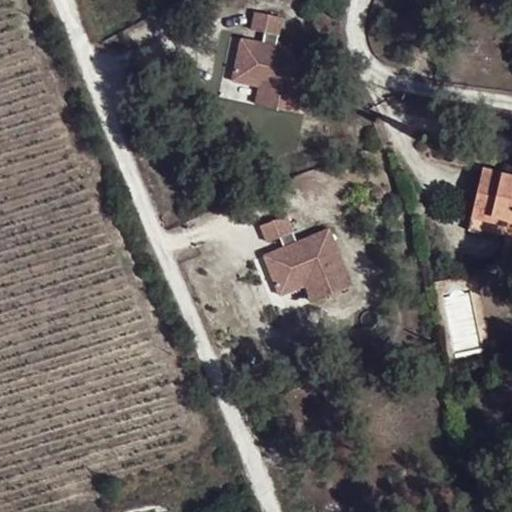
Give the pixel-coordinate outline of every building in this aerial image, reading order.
[(242,42),(235,77),(269,84),(264,109),(299,116),(312,56),(277,49),(283,20),(256,15),(253,33),(265,35),(263,46),(242,42)] [(269,84),(235,77),(234,84),(260,90),(257,107),(264,109),(269,84)] [(511,180),(485,172),(476,208),(496,214),(494,220),(511,225),(511,180)] [(506,240),(511,225),(494,220),(496,214),(476,208),(469,229),(506,240)] [(265,257),(278,291),(310,278),(320,301),(353,287),(330,231),(298,244),(287,218),(262,228),(269,244),(281,240),(285,249),(265,257)] [(310,278),(278,291),(281,297),(307,287),(313,304),(320,301),(310,278)]
